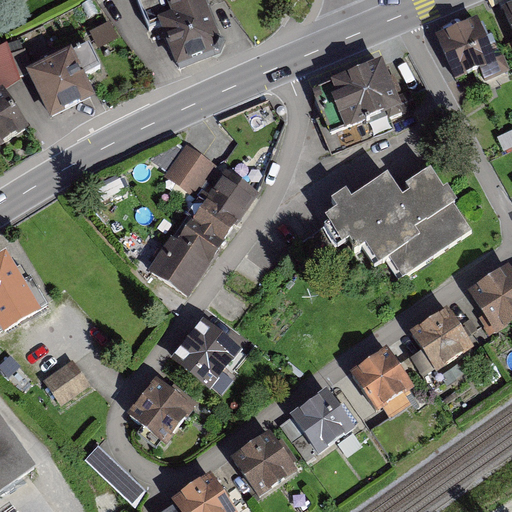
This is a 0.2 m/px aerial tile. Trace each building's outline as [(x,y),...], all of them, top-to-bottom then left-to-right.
[(137,0),(149,28),(161,23),(179,70),(222,54),(225,43),(208,0),(137,0)] [(494,25),(444,41),(461,93),(511,77),(494,25)] [(89,45),(32,74),(55,118),(111,89),(89,45)] [(401,71),(327,96),(342,142),(416,118),(401,71)] [(3,88),(0,89),(0,146),(29,128),(3,88)] [(217,172),(189,151),(167,180),(194,201),(217,172)] [(261,199),(225,177),(162,277),(197,299),(261,199)] [(406,185),(347,222),(367,253),(384,243),(410,283),(482,236),(447,181),(416,201),(406,185)] [(65,321),(32,259),(0,275),(0,316),(6,327),(12,324),(23,344),(65,321)] [(511,285),(490,298),(511,336),(511,285)] [(467,318),(426,344),(452,385),(493,359),(467,318)] [(254,363),(226,334),(191,368),(219,397),(254,363)] [(407,356),(371,379),(396,417),(431,394),(407,356)] [(96,392),(79,366),(48,385),(64,411),(96,392)] [(207,419),(173,388),(140,424),(174,455),(207,419)] [(342,396),(306,424),(334,461),(371,433),(342,396)] [(0,511),(0,490),(37,464),(0,412),(0,511)] [(287,435),(246,466),(278,507),(319,476),(287,435)] [(134,510),(148,495),(101,449),(86,464),(134,510)] [(248,511),(228,481),(189,507),(191,511),(248,511)]
